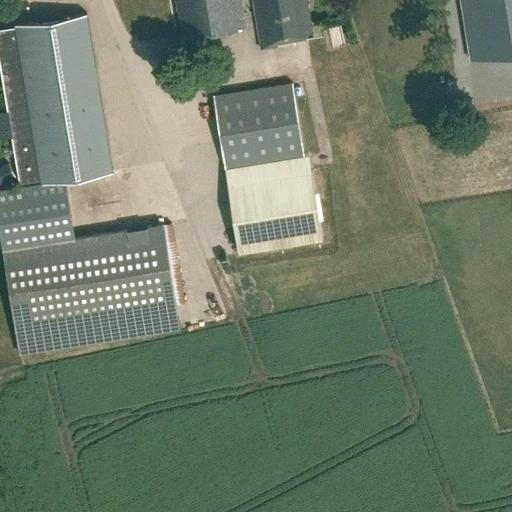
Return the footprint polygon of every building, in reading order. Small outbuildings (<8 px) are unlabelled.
[(174,0),(181,37),(244,27),(239,0),(252,0),(260,48),(295,43),(294,37),(312,35),(306,0),(174,0)] [(511,0),(460,0),(470,59),(511,51),(511,0)] [(0,70),(19,185),(0,187),(0,222),(17,329),(175,304),(162,223),(74,237),(64,179),(112,171),(86,13),(15,24),(15,26),(0,28),(0,70)] [(224,168),(304,155),(292,81),(212,94),(224,168)] [(238,252),(322,238),(311,171),(227,185),(238,252)]
